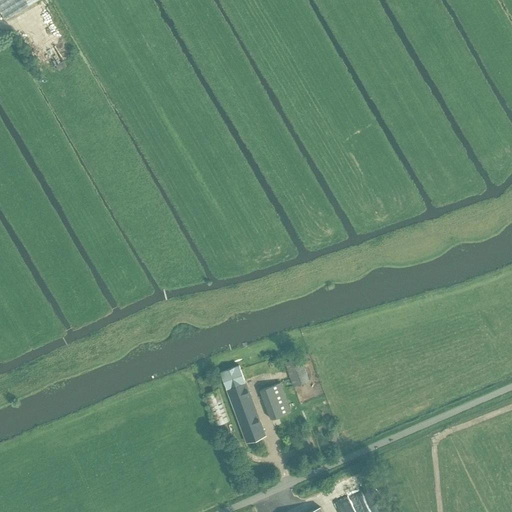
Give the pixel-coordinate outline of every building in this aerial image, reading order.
[(0,0),(0,10),(5,19),(37,0),(0,0)] [(66,66),(63,61),(55,66),(58,71),(66,66)] [(294,386),(308,380),(300,358),(286,363),(294,386)] [(246,442),(264,436),(239,365),(221,372),(246,442)] [(280,383),(260,390),(264,400),(283,393),(280,383)] [(219,388),(204,393),(215,426),(230,420),(219,388)]
